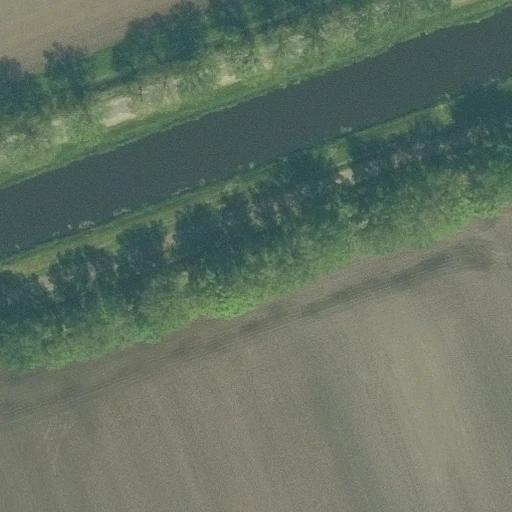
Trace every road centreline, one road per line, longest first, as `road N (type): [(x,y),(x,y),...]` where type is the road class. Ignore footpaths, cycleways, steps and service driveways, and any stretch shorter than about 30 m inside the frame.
road 1 (unclassified): [(511,115),(0,295)]
road 2 (unclassified): [(0,152),(433,0)]
